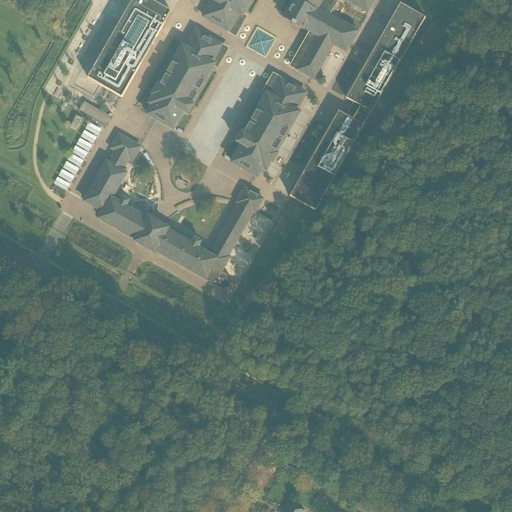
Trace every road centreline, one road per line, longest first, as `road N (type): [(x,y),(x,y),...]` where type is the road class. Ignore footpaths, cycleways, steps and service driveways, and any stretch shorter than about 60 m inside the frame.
road 1 (unclassified): [(276,410),(0,251)]
road 2 (unclassified): [(454,511),(276,410)]
